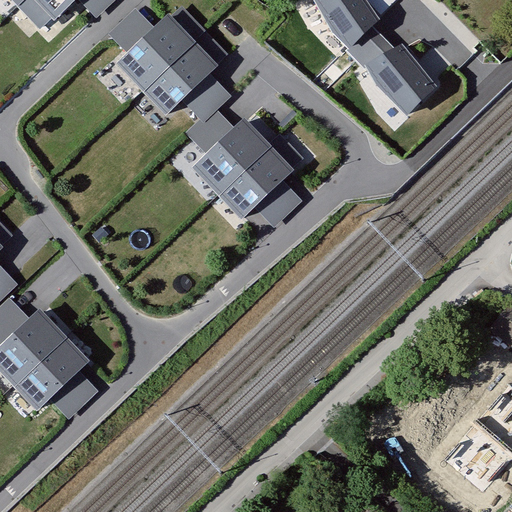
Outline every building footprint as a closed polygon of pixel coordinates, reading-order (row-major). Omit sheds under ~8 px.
[(25,0),(50,26),(78,0),(25,0)] [(79,0),(96,17),(114,0),(79,0)] [(378,15),(366,0),(317,0),(333,30),(351,45),(371,23),(378,15)] [(135,7),(109,31),(126,49),(152,26),(135,7)] [(169,14),(117,63),(145,92),(196,44),(169,14)] [(395,48),(371,23),(351,45),(349,49),(364,66),(368,61),(395,48)] [(196,44),(145,92),(166,114),(182,100),(208,74),(217,66),(196,44)] [(395,48),(368,61),(379,86),(409,110),(437,85),(403,44),(395,48)] [(208,74),(182,100),(200,119),(203,122),(215,110),(230,96),(208,74)] [(204,153),(231,127),(215,110),(203,122),(200,119),(185,133),(204,153)] [(204,153),(187,167),(214,196),(270,146),(243,117),(231,127),(204,153)] [(270,146),(214,196),(239,223),(255,209),(283,184),(294,173),(270,146)] [(283,184),(255,209),(273,227),(299,201),(283,184)] [(0,299),(17,284),(0,264),(0,299)] [(0,343),(2,345),(29,319),(9,298),(0,306),(0,343)] [(511,302),(511,301),(493,326),(511,339),(511,302)] [(2,345),(0,346),(0,370),(16,387),(68,337),(41,308),(29,319),(2,345)] [(68,337),(16,387),(39,412),(54,398),(80,373),(92,362),(68,337)] [(97,390),(80,373),(54,398),(71,415),(97,390)] [(511,427),(511,399),(485,375),(449,414),(491,451),(511,427)]
